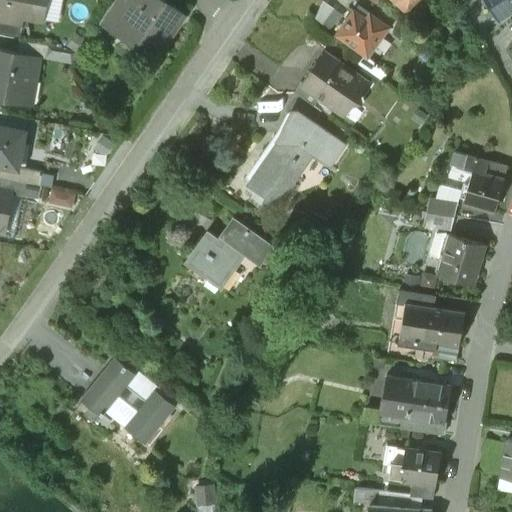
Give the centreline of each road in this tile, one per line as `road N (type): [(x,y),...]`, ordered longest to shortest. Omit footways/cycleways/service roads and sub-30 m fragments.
road 1 (unclassified): [(0,351),(234,0)]
road 2 (residential): [(511,237),(495,282),(453,511)]
